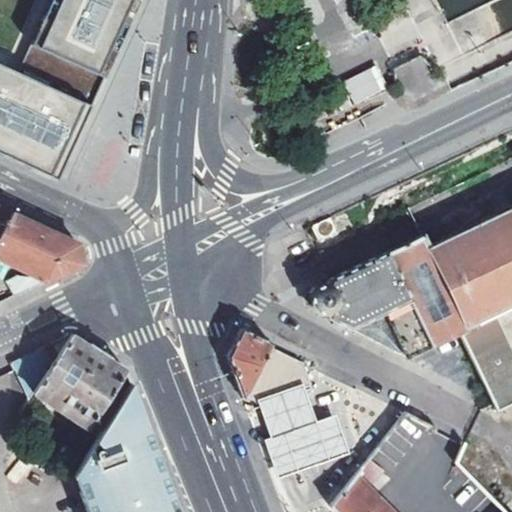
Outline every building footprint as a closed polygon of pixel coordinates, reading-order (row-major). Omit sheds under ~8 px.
[(50,0),(18,72),(0,63),(0,154),(36,172),(56,181),(90,105),(137,0),(50,0)] [(394,70),(398,87),(432,72),(422,57),(394,70)] [(376,67),(344,84),(355,104),(387,87),(376,67)] [(511,205),(434,242),(429,231),(325,279),(325,282),(320,282),(315,285),(312,288),(310,292),(309,296),(310,302),(314,308),(317,310),(323,312),(325,312),(325,316),(346,326),(381,311),(404,358),(457,335),(489,405),(511,394),(511,316),(510,311),(511,310),(511,205)] [(0,233),(11,215),(12,213),(0,206),(0,233)] [(45,230),(11,215),(0,233),(0,259),(32,275),(30,277),(18,277),(7,283),(16,295),(81,264),(79,254),(77,245),(45,230)] [(330,216),(310,224),(317,240),(336,231),(330,216)] [(264,341),(238,326),(224,357),(239,396),(250,374),(263,345),(264,341)] [(59,354),(54,362),(43,347),(13,361),(31,400),(35,394),(52,405),(51,408),(69,420),(71,417),(87,428),(125,369),(110,359),(110,357),(89,343),(88,345),(70,334),(52,342),(59,354)] [(263,345),(250,374),(239,396),(252,402),(259,399),(307,380),(298,363),(263,345)] [(317,422),(304,388),(310,385),(307,380),(259,399),(272,436),(263,439),(276,477),(348,454),(334,417),(317,422)] [(178,511),(130,384),(73,477),(86,511),(178,511)] [(349,476),(372,499),(386,480),(362,460),(349,476)] [(385,511),(372,499),(349,476),(327,505),(333,511),(334,511),(385,511)]
